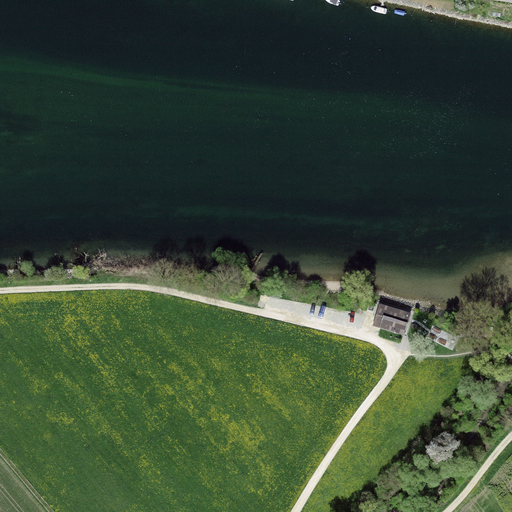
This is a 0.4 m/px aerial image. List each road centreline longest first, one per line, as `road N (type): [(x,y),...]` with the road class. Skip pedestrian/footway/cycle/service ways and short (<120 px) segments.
road 1 (track): [(392,353),(363,335),(153,287),(0,290)]
road 2 (track): [(293,511),(388,375),(392,353)]
